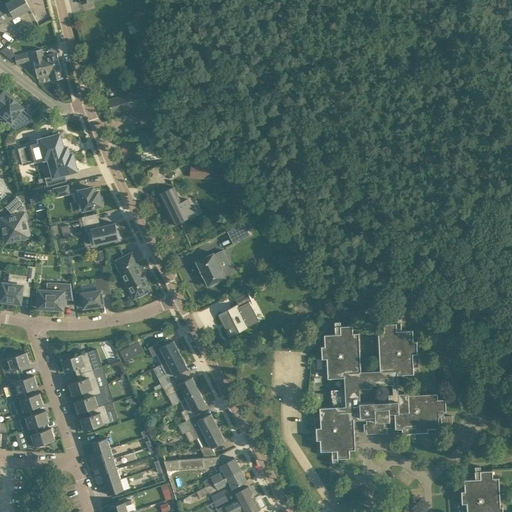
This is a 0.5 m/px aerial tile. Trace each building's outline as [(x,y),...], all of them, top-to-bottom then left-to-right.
[(0,25),(30,9),(25,0),(11,0),(0,6),(0,25)] [(0,51),(1,51),(9,58),(13,57),(12,54),(4,48),(0,51)] [(42,49),(32,51),(38,75),(50,72),(52,81),(63,78),(58,54),(44,58),(42,49)] [(15,56),(17,63),(29,60),(27,53),(15,56)] [(12,122),(23,108),(17,103),(19,101),(11,95),(4,90),(1,94),(0,93),(0,117),(6,117),(12,122)] [(143,90),(118,97),(108,100),(112,113),(146,103),(143,90)] [(152,109),(138,113),(141,124),(155,120),(152,109)] [(12,126),(17,129),(27,124),(30,120),(22,113),(12,126)] [(69,154),(70,154),(68,146),(64,147),(60,134),(40,139),(41,142),(18,148),(23,165),(49,158),(65,154),(66,156),(69,155),(69,154)] [(163,138),(149,139),(150,145),(140,146),(142,160),(165,158),(163,138)] [(123,149),(115,152),(122,167),(130,163),(123,149)] [(73,153),(70,154),(69,154),(69,155),(66,156),(65,154),(49,158),(54,175),(45,177),(48,186),(67,181),(65,174),(77,170),(73,153)] [(201,164),(192,164),(191,177),(200,177),(201,164)] [(199,183),(201,202),(214,201),(212,182),(199,183)] [(55,198),(71,193),(69,184),(53,188),(55,198)] [(174,186),(168,189),(159,194),(174,225),(189,217),(174,186)] [(75,190),(78,202),(82,201),(83,209),(86,209),(86,210),(93,209),(92,207),(102,205),(101,203),(103,203),(102,197),(100,198),(98,191),(97,191),(97,192),(93,193),(92,189),(93,189),(93,187),(86,189),(86,187),(75,190)] [(32,204),(43,201),(41,193),(30,196),(32,204)] [(6,242),(26,237),(30,236),(26,219),(28,217),(25,205),(17,196),(18,196),(17,195),(5,206),(6,207),(6,206),(14,215),(1,218),(6,242)] [(97,214),(98,213),(82,217),(83,217),(86,230),(92,229),(96,244),(119,239),(115,223),(100,226),(97,214)] [(244,223),(227,231),(233,243),(250,235),(244,223)] [(59,235),(57,224),(51,226),(54,237),(59,235)] [(94,252),(96,258),(105,256),(104,250),(94,252)] [(218,261),(226,257),(223,250),(215,254),(214,253),(197,261),(201,271),(201,272),(202,272),(203,275),(203,276),(204,275),(208,285),(211,284),(211,286),(219,282),(218,280),(226,277),(218,261)] [(278,253),(274,258),(279,263),(284,258),(278,253)] [(146,291),(150,289),(145,279),(146,278),(142,272),(141,272),(131,254),(116,262),(135,297),(139,295),(140,296),(147,293),(146,291)] [(34,277),(10,274),(9,283),(3,283),(3,285),(1,284),(0,289),(0,290),(2,291),(1,300),(3,300),(3,302),(9,303),(9,301),(21,303),(22,295),(29,296),(32,277),(34,278),(36,267),(29,266),(28,267),(35,268),(34,277)] [(104,305),(104,304),(102,293),(110,292),(110,293),(111,293),(109,277),(108,277),(108,278),(97,280),(95,291),(81,293),(83,308),(104,305)] [(70,283),(47,282),(47,290),(39,290),(38,298),(36,298),(36,304),(38,304),(38,307),(63,309),(64,298),(73,299),(73,300),(71,283),(70,283)] [(320,286),(307,293),(314,307),(328,300),(320,286)] [(229,310),(220,314),(231,335),(240,330),(246,327),(246,328),(260,321),(249,301),(251,300),(248,294),(245,289),(233,294),(236,300),(239,305),(239,306),(238,306),(238,305),(229,310)] [(336,406),(332,406),(320,407),(320,414),(321,417),(316,417),(316,427),(317,440),(321,439),(321,451),(332,450),(333,462),(339,462),(338,458),(350,457),(350,449),(356,449),(354,420),(367,419),(367,423),(364,423),(364,431),(367,431),(369,431),(369,428),(374,428),(379,428),(379,433),(388,433),(387,427),(385,427),(384,421),(390,420),(390,413),(395,413),(396,429),(402,429),(402,434),(416,433),(428,432),(428,429),(439,428),(439,417),(438,412),(444,412),(446,412),(446,399),(438,400),(438,394),(409,395),(408,393),(399,393),(398,374),(414,373),(414,364),(418,364),(417,353),(418,353),(417,341),(414,341),(413,329),(403,330),(402,318),(399,318),(396,318),(396,320),(396,323),(384,323),(384,331),(379,332),(381,369),(362,370),(360,332),(354,333),(353,325),(350,325),(341,325),(341,321),(335,321),(336,333),(325,334),(325,345),(322,346),(322,358),(323,368),(328,368),(328,371),(328,378),(344,377),(345,389),(345,391),(336,392),(336,406)] [(167,361),(181,354),(174,340),(161,347),(158,342),(149,347),(153,356),(162,352),(167,361)] [(120,351),(125,361),(144,351),(139,341),(120,351)] [(80,343),(71,347),(73,352),(82,348),(80,343)] [(94,369),(88,351),(72,357),(71,356),(65,358),(65,359),(61,360),(65,372),(80,367),(82,373),(94,369)] [(0,360),(6,378),(18,374),(16,368),(31,363),(27,352),(15,356),(14,354),(8,356),(8,358),(0,360)] [(188,368),(181,354),(167,361),(161,364),(166,374),(160,376),(158,377),(163,386),(177,379),(175,374),(188,368)] [(94,369),(82,373),(83,379),(69,383),(73,395),(87,391),(99,386),(94,369)] [(122,371),(115,373),(117,380),(124,378),(122,371)] [(20,380),(18,374),(6,378),(12,396),(24,392),(38,387),(34,375),(20,380)] [(179,383),(177,379),(163,386),(167,395),(168,395),(173,405),(180,401),(180,400),(186,397),(200,390),(193,377),(179,383)] [(99,386),(87,391),(89,396),(75,401),(79,413),(93,408),(99,406),(95,395),(101,393),(99,386)] [(193,411),(207,404),(200,390),(186,397),(191,407),(185,410),(181,411),(186,420),(196,416),(193,411)] [(26,397),(24,392),(12,396),(18,413),(29,409),(44,404),(40,392),(26,397)] [(128,398),(131,407),(138,405),(135,396),(128,398)] [(99,406),(93,408),(95,414),(80,418),(84,430),(111,422),(105,404),(99,406)] [(31,415),(29,409),(18,413),(23,431),(35,427),(50,422),(46,410),(31,415)] [(218,427),(211,413),(198,420),(196,416),(186,420),(178,424),(178,425),(181,431),(189,427),(191,430),(200,425),(205,434),(218,427)] [(441,416),(442,424),(453,423),(452,416),(441,416)] [(37,432),(35,427),(23,431),(29,448),(37,445),(37,447),(44,444),(43,443),(49,441),(55,440),(55,439),(52,428),(37,432)] [(212,447),(226,441),(218,427),(205,434),(209,443),(203,446),(202,447),(200,448),(204,457),(216,456),(212,447)] [(95,453),(111,448),(107,437),(91,442),(95,453)] [(114,458),(111,448),(95,453),(98,463),(114,458)] [(204,457),(164,460),(167,470),(206,467),(220,463),(220,456),(216,456),(204,457)] [(117,468),(114,458),(98,463),(101,474),(117,468)] [(218,474),(203,481),(206,487),(214,483),(214,484),(241,469),(235,458),(221,465),(215,468),(218,474)] [(503,511),(503,506),(501,506),(500,487),(499,477),(493,477),(493,470),(481,470),(481,466),(475,466),(476,478),(465,479),(465,490),(462,490),(462,503),(462,511),(503,511)] [(101,474),(105,484),(121,479),(117,468),(101,474)] [(206,487),(197,491),(199,497),(209,492),(210,494),(218,490),(226,485),(225,482),(229,480),(233,488),(238,485),(247,481),(241,469),(214,484),(214,483),(206,487)] [(108,494),(124,489),(121,479),(105,484),(108,494)] [(168,484),(161,486),(164,494),(170,492),(168,484)] [(218,511),(226,511),(255,497),(249,486),(240,490),(234,493),(238,501),(237,502),(235,499),(217,509),(218,511)] [(211,496),(213,501),(225,495),(222,489),(211,496)] [(228,500),(227,498),(225,495),(213,501),(216,506),(228,500)] [(255,497),(226,511),(242,511),(244,511),(254,511),(261,509),(255,497)] [(125,501),(120,503),(109,506),(111,511),(127,511),(129,511),(127,505),(132,503),(131,500),(125,502),(125,501)] [(168,502),(160,505),(162,511),(170,509),(168,502)]
